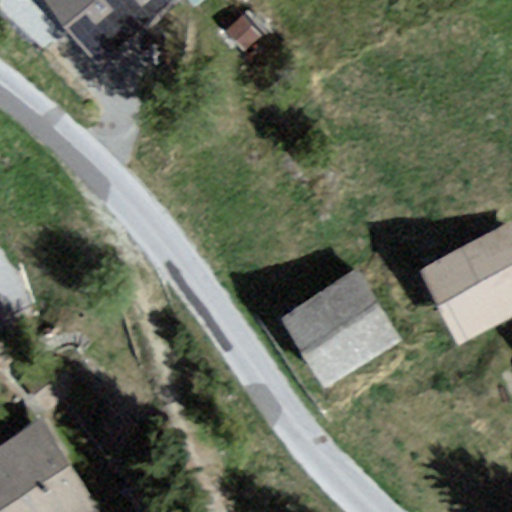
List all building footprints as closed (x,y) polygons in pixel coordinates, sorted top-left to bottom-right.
[(184,0),(51,0),(106,65),(184,0)] [(264,31),(245,11),(229,25),(248,46),(264,31)] [(511,234),(507,225),(423,270),(462,345),(511,318),(511,234)] [(355,269),(280,319),(327,389),(402,339),(355,269)] [(92,511),(36,422),(0,443),(0,511),(92,511)]
